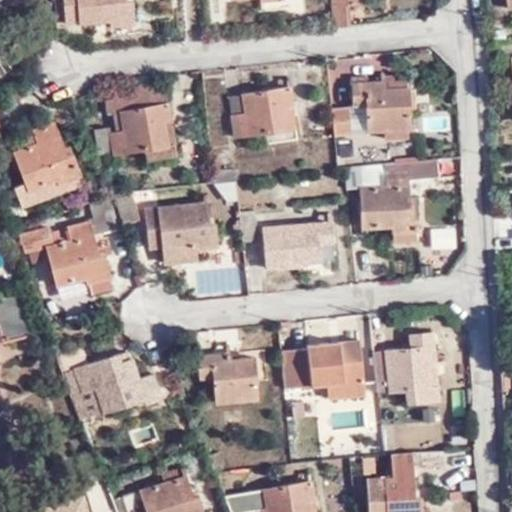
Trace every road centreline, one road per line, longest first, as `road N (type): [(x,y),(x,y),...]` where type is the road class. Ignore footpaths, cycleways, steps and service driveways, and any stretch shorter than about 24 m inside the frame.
road 1 (residential): [(463,26),(45,70)]
road 2 (residential): [(473,283),(145,322)]
road 3 (residential): [(473,283),(463,26)]
road 4 (residential): [(492,511),(473,283)]
